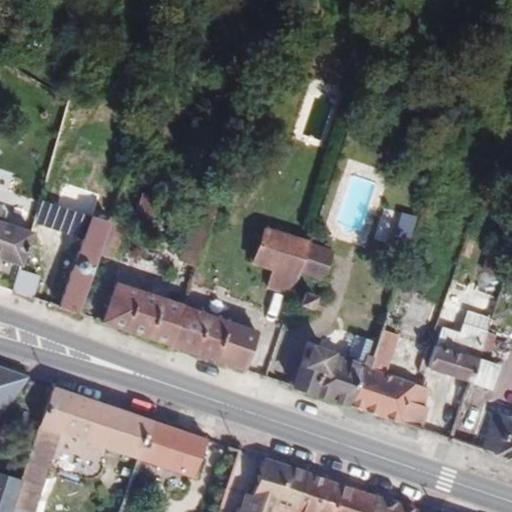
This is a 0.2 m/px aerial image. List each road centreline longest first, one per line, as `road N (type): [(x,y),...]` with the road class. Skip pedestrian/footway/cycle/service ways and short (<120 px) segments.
road 1 (primary): [(159,381),(511,501)]
road 2 (primary): [(159,381),(0,312)]
road 3 (primary): [(0,349),(87,375),(159,381)]
